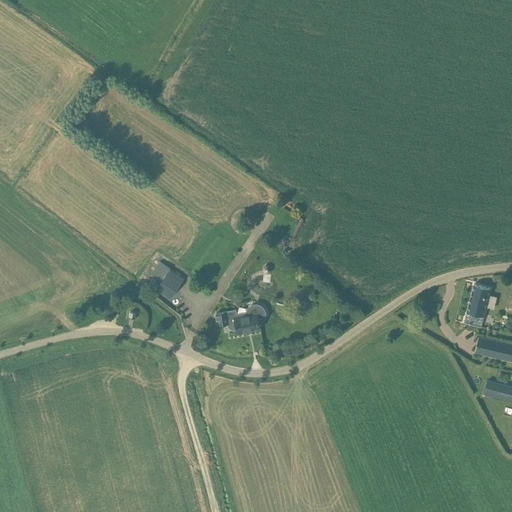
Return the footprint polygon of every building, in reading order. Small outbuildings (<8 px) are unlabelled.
[(170,269),(158,261),(150,274),(154,276),(148,284),(169,299),(179,285),(165,276),(170,269)] [(490,289),(473,285),(464,323),(480,327),(490,289)] [(257,304),(255,304),(253,304),(251,305),(249,306),(248,307),(247,310),(246,312),(237,314),(236,310),(216,313),(218,326),(235,323),(236,333),(247,331),(247,329),(258,327),(258,324),(261,322),(263,321),(264,320),(265,318),(266,314),(266,311),(264,308),(263,306),(261,305),(259,304),(257,304)] [(511,344),(478,337),(474,353),(511,361),(511,344)] [(511,385),(488,380),(484,394),(511,400),(511,385)]
